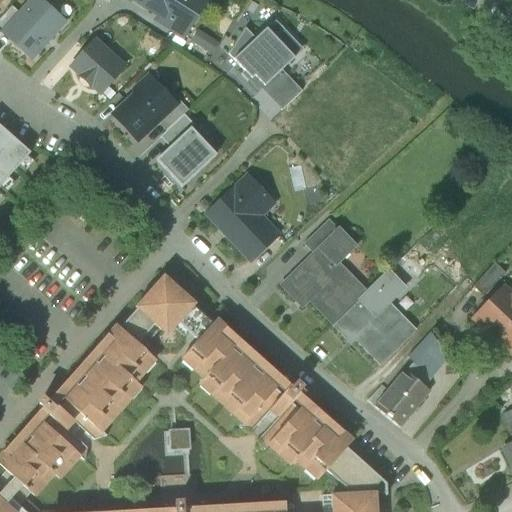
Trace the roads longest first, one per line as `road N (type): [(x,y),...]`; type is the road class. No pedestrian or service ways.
road 1 (residential): [(165,230),(300,365),(400,447),(447,511)]
road 2 (residential): [(22,93),(84,142),(165,230)]
road 3 (residential): [(263,134),(165,230)]
road 4 (unknown): [(400,447),(511,386)]
